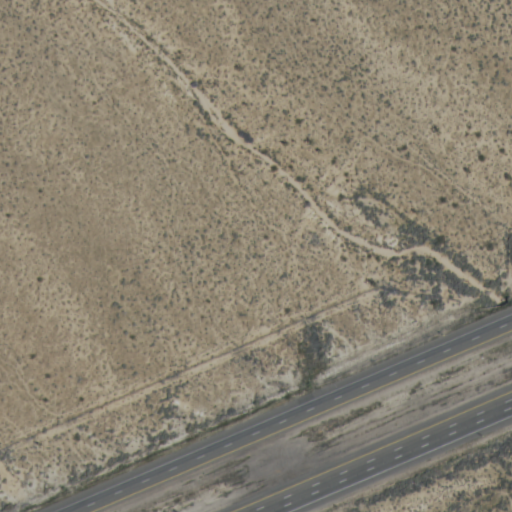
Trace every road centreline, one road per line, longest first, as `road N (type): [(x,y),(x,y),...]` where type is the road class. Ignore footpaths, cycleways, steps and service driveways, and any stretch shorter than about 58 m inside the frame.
road 1 (motorway): [(511,321),(71,511)]
road 2 (motorway): [(256,511),(511,400)]
